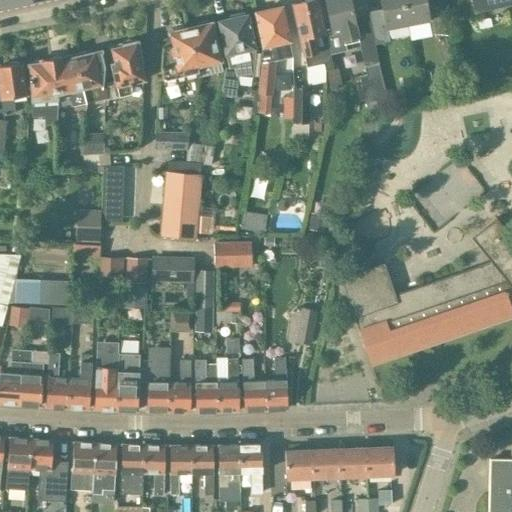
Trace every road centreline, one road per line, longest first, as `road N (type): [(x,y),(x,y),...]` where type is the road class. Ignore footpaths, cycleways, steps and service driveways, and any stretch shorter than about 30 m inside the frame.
road 1 (residential): [(0,421),(182,429),(451,425)]
road 2 (unknown): [(157,0),(153,238),(216,245)]
